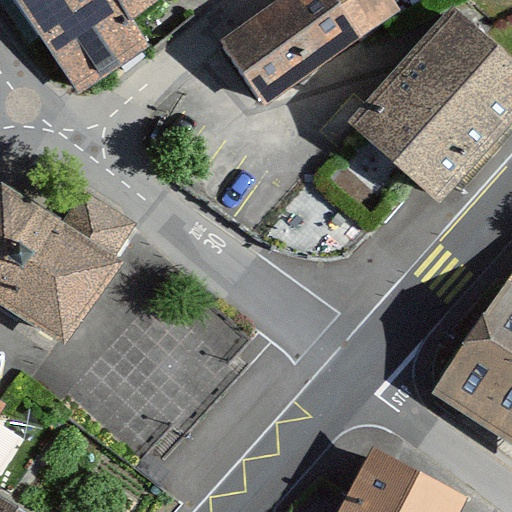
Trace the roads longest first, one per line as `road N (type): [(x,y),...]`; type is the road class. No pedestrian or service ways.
road 1 (residential): [(353,373),(82,149)]
road 2 (secondary): [(353,373),(511,193)]
road 3 (residential): [(82,149),(248,0)]
road 4 (residential): [(353,373),(511,500)]
road 5 (secondary): [(230,511),(353,373)]
